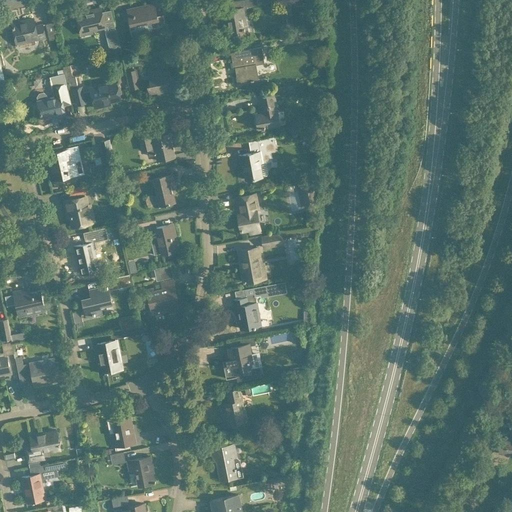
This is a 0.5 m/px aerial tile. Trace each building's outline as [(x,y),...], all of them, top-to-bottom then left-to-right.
[(228,39),(238,37),(246,35),(244,22),(246,21),(244,7),(258,5),(257,0),(240,0),(230,2),(231,9),(226,10),(229,23),(226,24),(228,39)] [(263,0),(264,3),(270,2),(270,1),(274,0),(283,0),(283,2),(280,3),(283,28),(294,27),(290,0),(263,0)] [(127,9),(130,19),(131,24),(129,24),(131,35),(152,30),(152,28),(166,25),(164,14),(157,16),(154,3),(127,9)] [(93,11),(77,15),(81,32),(105,27),(107,32),(106,32),(109,47),(113,47),(115,53),(121,52),(116,30),(113,20),(104,23),(101,7),(92,9),(93,11)] [(12,23),(14,33),(17,44),(18,44),(18,45),(20,46),(34,43),(35,41),(35,40),(46,37),(43,24),(35,26),(33,18),(12,23)] [(53,22),(46,24),(49,39),(56,37),(53,22)] [(297,41),(308,39),(307,32),(296,34),(297,41)] [(262,46),(241,50),(231,52),(234,68),(236,68),(239,82),(259,79),(256,64),(265,62),(262,46)] [(66,79),(67,84),(68,89),(74,88),(78,105),(86,103),(85,102),(93,100),(95,107),(104,105),(103,103),(121,98),(117,81),(90,87),(91,90),(83,92),(82,86),(78,87),(75,75),(72,75),(70,64),(61,66),(64,80),(66,79)] [(136,69),(125,71),(130,90),(140,87),(136,69)] [(151,85),(148,86),(149,93),(161,91),(162,94),(171,92),(168,80),(171,80),(169,71),(159,74),(158,71),(148,73),(151,85)] [(38,101),(42,117),(43,117),(43,119),(51,117),(50,115),(57,114),(57,117),(66,115),(63,105),(71,103),(68,89),(67,84),(54,87),(56,97),(47,98),(47,95),(43,93),(40,94),(38,97),(38,101)] [(293,85),(278,87),(280,94),(294,91),(293,85)] [(259,128),(269,127),(280,125),(277,111),(276,111),(274,101),(275,101),(274,92),(259,95),(262,113),(256,114),(259,128)] [(140,140),(142,150),(154,147),(157,160),(175,156),(170,132),(152,136),(152,137),(140,140)] [(251,152),(239,154),(242,171),(244,171),(246,179),(256,177),(263,176),(261,162),(266,161),(270,161),(271,161),(272,160),(272,159),(273,159),(273,158),(272,153),(271,153),(271,151),(275,151),(276,151),(277,150),(278,149),(277,144),(275,144),(273,136),(258,139),(260,151),(251,152)] [(100,141),(102,151),(103,156),(113,154),(110,139),(100,141)] [(51,180),(61,177),(69,176),(65,159),(72,158),(70,149),(63,150),(49,153),(53,170),(49,171),(51,180)] [(160,168),(147,171),(149,179),(154,177),(158,196),(153,197),(152,194),(148,195),(146,199),(147,204),(148,207),(155,205),(175,201),(173,191),(177,190),(173,173),(162,176),(160,168)] [(86,185),(79,187),(69,189),(71,196),(78,195),(78,197),(64,200),(67,210),(69,210),(73,226),(91,222),(84,193),(88,193),(86,185)] [(315,194),(313,186),(302,188),(303,196),(315,194)] [(255,194),(247,195),(237,197),(240,214),(239,214),(242,230),(260,226),(256,209),(258,209),(255,194)] [(154,215),(137,219),(139,227),(156,222),(154,215)] [(179,249),(173,223),(156,227),(158,236),(151,238),(154,255),(162,253),(179,249)] [(85,244),(75,246),(77,256),(79,256),(81,262),(79,263),(81,273),(91,271),(98,269),(94,249),(98,249),(96,242),(109,239),(106,227),(84,232),(86,244),(85,244)] [(262,236),(263,242),(276,240),(277,245),(283,244),(281,232),(262,236)] [(243,263),(241,264),(244,281),(262,278),(260,264),(261,264),(258,247),(241,250),(243,263)] [(161,280),(173,277),(170,266),(158,268),(161,280)] [(130,275),(89,284),(90,291),(93,290),(94,296),(83,299),(87,316),(102,312),(100,304),(112,302),(109,289),(132,284),(130,275)] [(147,289),(150,302),(152,312),(171,308),(170,305),(179,304),(173,279),(161,282),(163,289),(154,291),(154,287),(147,289)] [(261,297),(287,293),(285,282),(235,291),(236,298),(254,295),(254,296),(260,295),(261,297)] [(14,294),(5,297),(7,306),(17,304),(19,317),(27,315),(26,310),(34,308),(44,306),(41,290),(22,295),(21,290),(14,292),(14,294)] [(248,297),(247,297),(234,299),(237,315),(239,315),(241,328),(261,325),(257,302),(249,303),(248,297)] [(83,325),(79,311),(72,313),(76,327),(83,325)] [(135,316),(128,318),(130,327),(137,325),(135,316)] [(11,335),(8,318),(0,319),(0,320),(4,339),(12,338),(11,335)] [(141,325),(110,331),(112,338),(119,337),(147,331),(141,325)] [(233,357),(223,359),(226,378),(237,376),(238,380),(262,376),(260,366),(250,367),(248,356),(252,355),(250,345),(256,344),(254,336),(241,339),(241,342),(234,343),(235,346),(231,347),(233,357)] [(115,339),(107,341),(97,343),(101,362),(98,363),(100,373),(123,368),(120,353),(118,354),(115,339)] [(0,373),(9,371),(8,366),(10,366),(8,356),(6,357),(5,355),(15,353),(13,341),(12,341),(2,343),(4,352),(0,352),(0,373)] [(22,356),(15,357),(20,379),(26,378),(22,356)] [(30,363),(33,375),(35,385),(59,381),(55,363),(41,366),(40,361),(30,363)] [(240,388),(237,389),(227,391),(229,402),(224,403),(228,426),(247,422),(240,388)] [(117,437),(113,438),(115,446),(115,450),(131,447),(130,443),(135,442),(134,434),(132,435),(130,426),(132,425),(130,415),(124,417),(124,416),(122,416),(122,417),(114,419),(116,429),(117,437)] [(44,433),(38,435),(38,433),(31,435),(33,445),(26,447),(29,461),(43,458),(41,450),(51,448),(51,450),(60,449),(57,430),(44,432),(44,433)] [(221,480),(231,478),(237,477),(234,457),(237,457),(234,444),(240,443),(238,435),(234,435),(224,437),(224,438),(226,438),(228,445),(211,448),(214,461),(217,460),(221,480)] [(511,438),(501,437),(499,452),(511,454),(511,438)] [(124,451),(111,454),(112,462),(113,464),(126,461),(124,451)] [(151,456),(133,459),(127,461),(129,473),(136,472),(138,485),(156,481),(151,456)] [(58,461),(40,465),(42,472),(60,469),(58,461)] [(40,473),(32,474),(22,476),(24,488),(25,488),(28,502),(45,498),(40,473)] [(242,511),(238,494),(221,498),(211,500),(214,511),(218,511),(217,511),(242,511)] [(127,495),(118,497),(111,498),(113,510),(123,508),(123,511),(145,511),(144,503),(130,506),(127,495)] [(459,495),(450,511),(470,511),(473,508),(467,505),(470,500),(459,495)] [(62,503),(47,506),(48,511),(60,511),(64,511),(62,503)]
